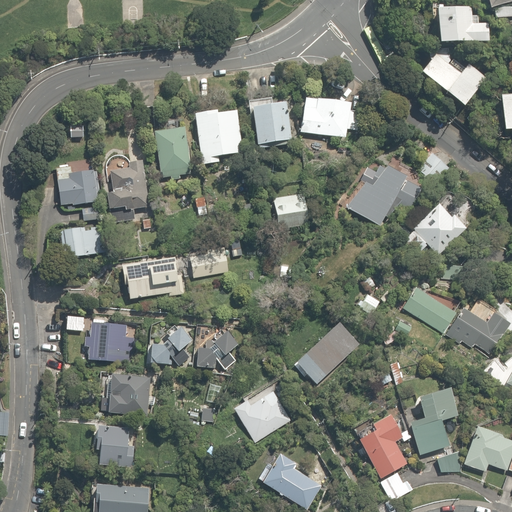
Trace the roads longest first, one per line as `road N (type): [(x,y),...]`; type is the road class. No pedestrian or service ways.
road 1 (tertiary): [(15,511),(24,487),(29,388),(25,298),(8,200),(10,160),(35,108),(83,78),(259,49),(324,18)]
road 2 (residential): [(511,201),(324,18)]
